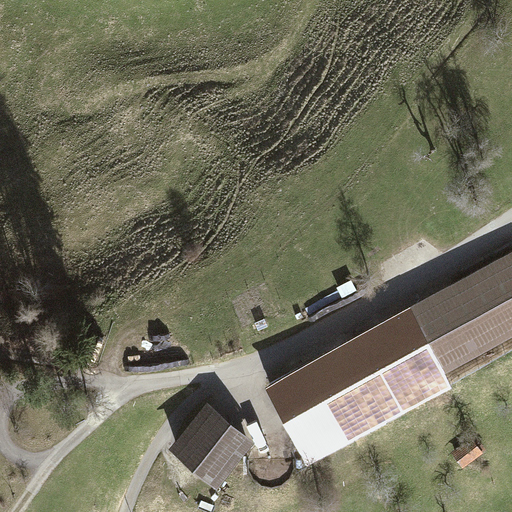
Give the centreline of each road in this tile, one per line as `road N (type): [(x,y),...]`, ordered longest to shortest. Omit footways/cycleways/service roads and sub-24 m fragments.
road 1 (track): [(219,369),(163,433),(123,511)]
road 2 (track): [(20,511),(56,458),(131,391)]
